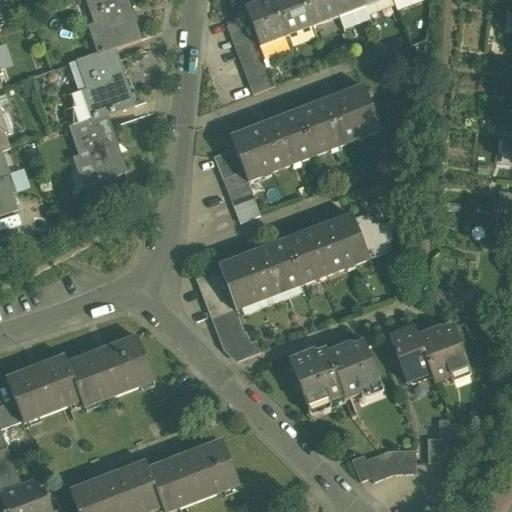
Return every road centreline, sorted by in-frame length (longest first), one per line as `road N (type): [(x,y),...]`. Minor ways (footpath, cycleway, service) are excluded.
road 1 (residential): [(132,294),(168,246),(190,0)]
road 2 (residential): [(132,294),(325,480),(342,511)]
road 3 (residential): [(0,336),(132,294)]
